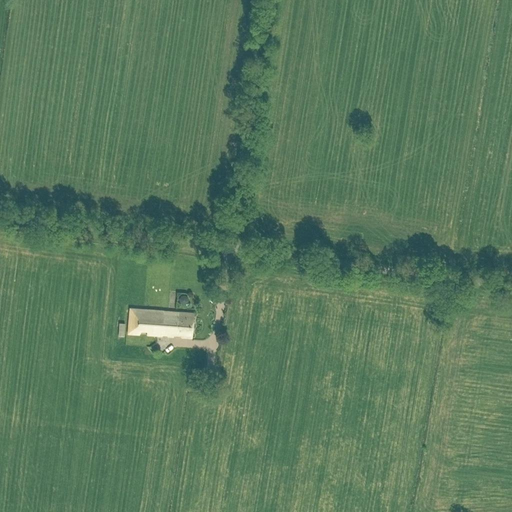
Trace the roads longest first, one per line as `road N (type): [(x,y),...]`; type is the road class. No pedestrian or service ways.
road 1 (unclassified): [(276,253),(0,214)]
road 2 (track): [(511,287),(276,253)]
